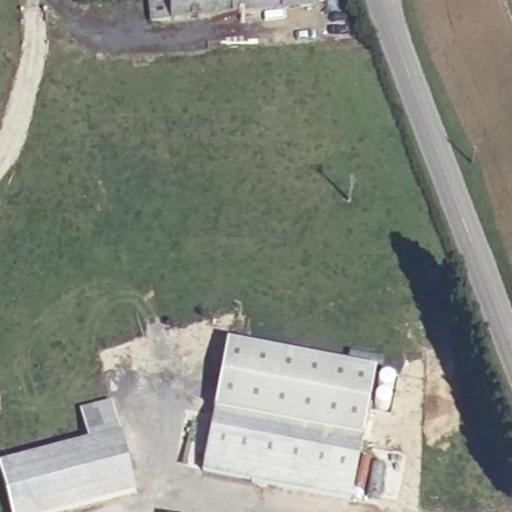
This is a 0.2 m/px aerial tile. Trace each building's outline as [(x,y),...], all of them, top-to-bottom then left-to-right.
[(316,3),(315,0),(145,0),(147,15),(316,3)] [(107,391),(111,404),(142,396),(138,383),(107,391)] [(195,471),(271,481),(346,491),(353,428),(287,421),(203,411),(195,471)] [(32,511),(133,485),(117,427),(0,460),(0,470),(11,511),(32,511)] [(368,499),(393,502),(398,468),(373,465),(368,499)]
